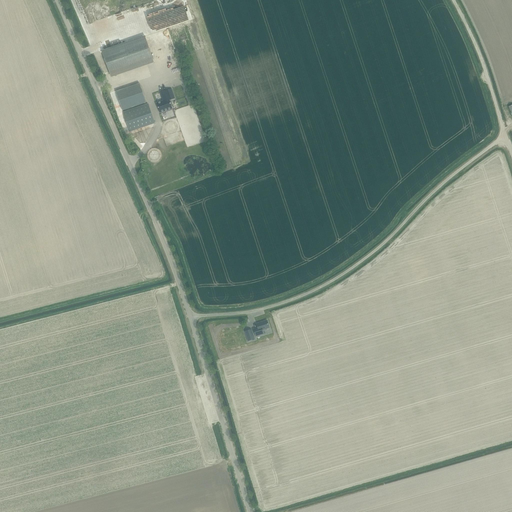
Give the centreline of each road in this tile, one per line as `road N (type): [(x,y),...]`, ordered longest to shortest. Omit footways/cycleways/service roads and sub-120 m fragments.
road 1 (unclassified): [(190,317),(265,308),(340,275),(503,136)]
road 2 (unclassified): [(190,317),(168,249),(56,0)]
road 3 (unclassified): [(249,511),(190,317)]
road 4 (unclassified): [(503,136),(480,55),(452,0)]
